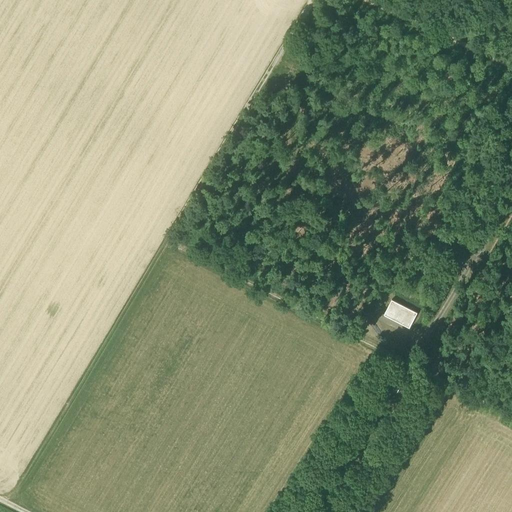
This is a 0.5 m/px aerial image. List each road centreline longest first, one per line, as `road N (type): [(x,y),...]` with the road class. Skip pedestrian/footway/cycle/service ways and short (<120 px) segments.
road 1 (track): [(308,0),(7,502)]
road 2 (track): [(164,240),(511,415)]
road 3 (track): [(418,318),(430,325),(511,189)]
road 4 (track): [(511,65),(369,0)]
